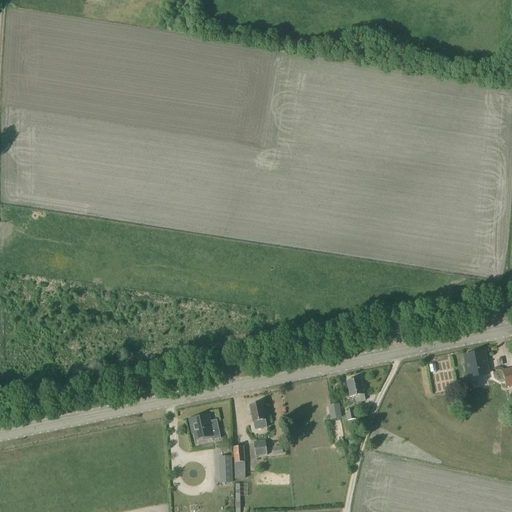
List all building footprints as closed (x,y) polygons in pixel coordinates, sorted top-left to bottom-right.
[(469,378),(488,375),(484,353),(465,357),(467,372),(465,372),(466,377),(468,377),(469,378)] [(511,368),(502,371),(502,373),(505,388),(511,386),(511,368)] [(349,398),(354,397),(355,404),(365,402),(364,395),(361,380),(346,383),(349,398)] [(340,419),(338,404),(329,406),(331,420),(340,419)] [(267,428),(265,420),(262,405),(250,407),(255,431),(267,428)] [(355,420),(354,414),(354,410),(345,412),(347,422),(355,420)] [(211,441),(220,439),(217,422),(211,424),(211,422),(209,422),(207,416),(189,420),(192,434),(195,433),(196,440),(202,439),(202,441),(211,439),(211,441)] [(255,458),(267,457),(265,441),(253,443),(255,458)] [(234,464),(245,463),(243,447),(233,448),(234,464)] [(281,447),(273,448),(274,456),(282,454),(281,447)] [(232,483),(231,457),(221,458),(222,483),(232,483)]
